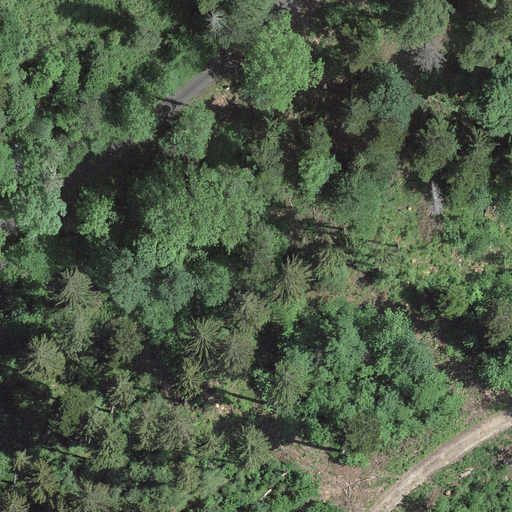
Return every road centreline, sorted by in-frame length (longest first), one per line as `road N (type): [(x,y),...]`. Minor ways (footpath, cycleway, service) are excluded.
road 1 (unclassified): [(0,237),(51,208),(291,0)]
road 2 (track): [(511,411),(464,443),(395,511)]
